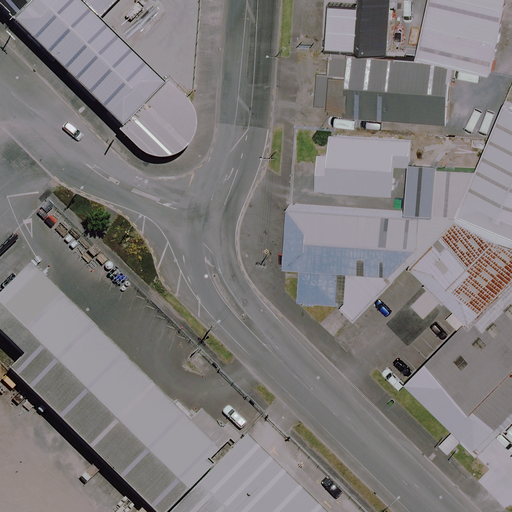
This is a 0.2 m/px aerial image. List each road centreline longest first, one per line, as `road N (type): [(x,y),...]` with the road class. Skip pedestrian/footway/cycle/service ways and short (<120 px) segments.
road 1 (unclassified): [(440,511),(231,304),(215,268),(217,210)]
road 2 (unclassified): [(217,210),(182,207),(93,168),(0,86)]
road 3 (unclassified): [(217,210),(244,132),(254,0)]
